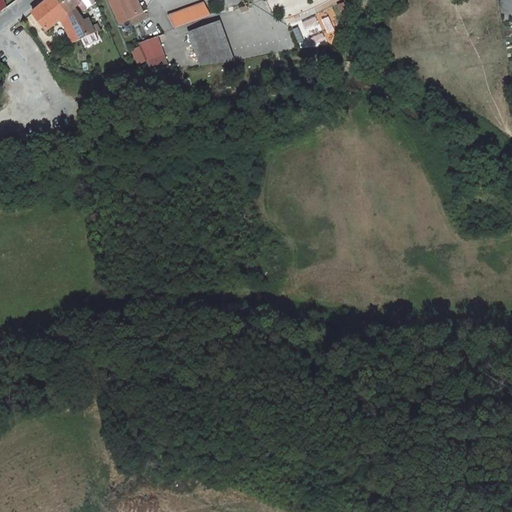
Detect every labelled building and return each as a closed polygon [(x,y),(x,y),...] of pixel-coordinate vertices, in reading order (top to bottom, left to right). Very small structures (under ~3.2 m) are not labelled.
[(47,0),(46,1),(33,12),(48,30),(58,22),(67,33),(76,25),(71,14),(59,0),(47,0)] [(83,36),(99,29),(95,22),(90,25),(78,12),(82,7),(78,2),(80,0),(59,0),(71,14),(76,25),(83,36)] [(112,0),(121,18),(127,15),(119,0),(112,0)] [(137,0),(119,0),(127,15),(128,19),(143,13),(137,0)] [(186,24),(210,16),(201,0),(200,0),(164,12),(173,29),(177,28),(186,24)] [(231,63),(218,24),(187,34),(198,66),(231,63)] [(74,42),(83,36),(76,25),(67,33),(74,42)] [(167,63),(157,32),(136,37),(149,65),(167,63)]
